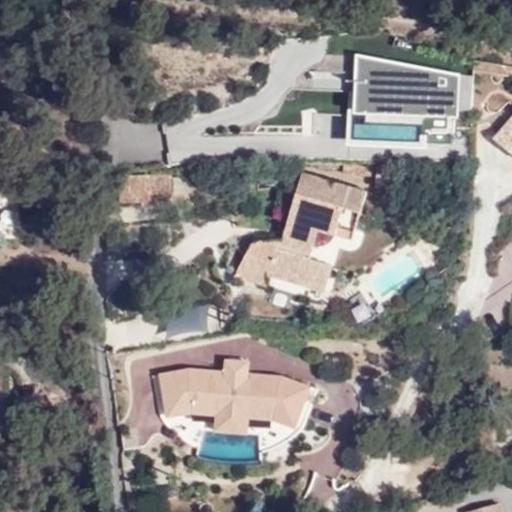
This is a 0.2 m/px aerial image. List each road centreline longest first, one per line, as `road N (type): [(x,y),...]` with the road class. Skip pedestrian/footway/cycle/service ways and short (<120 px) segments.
road 1 (residential): [(119,511),(94,257),(111,115),(68,0)]
road 2 (track): [(511,35),(196,0)]
